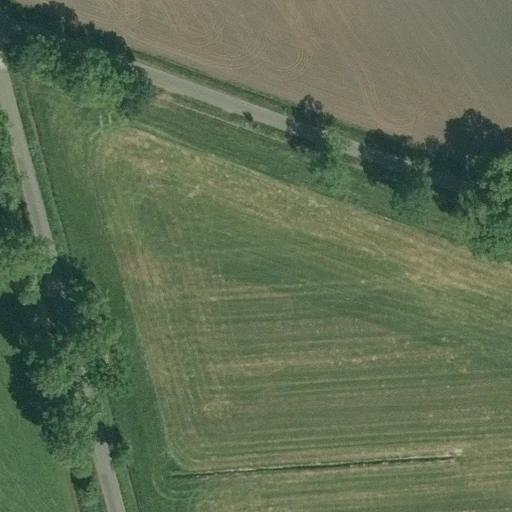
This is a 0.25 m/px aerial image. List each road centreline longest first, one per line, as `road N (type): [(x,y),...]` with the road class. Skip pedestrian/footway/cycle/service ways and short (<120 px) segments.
road 1 (unclassified): [(511,210),(0,17)]
road 2 (unclassified): [(115,511),(0,70)]
